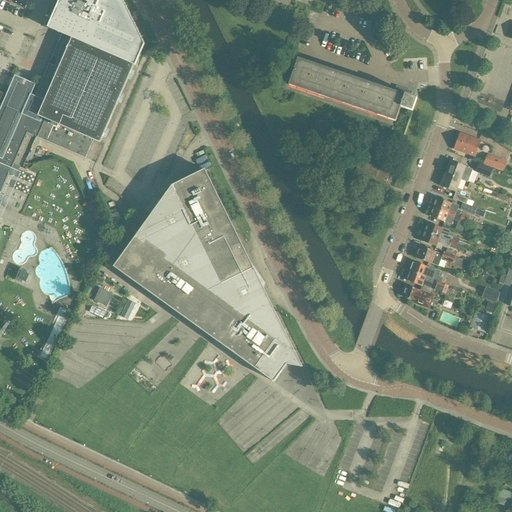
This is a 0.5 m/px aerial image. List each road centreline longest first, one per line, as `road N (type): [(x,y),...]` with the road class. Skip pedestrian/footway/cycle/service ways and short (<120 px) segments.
road 1 (unclassified): [(353,371),(318,331),(153,0)]
road 2 (residential): [(383,300),(382,283),(447,113),(444,43)]
road 3 (secondary): [(176,511),(0,423)]
road 4 (unclassified): [(511,428),(353,371)]
road 5 (residential): [(511,361),(445,339),(383,300)]
